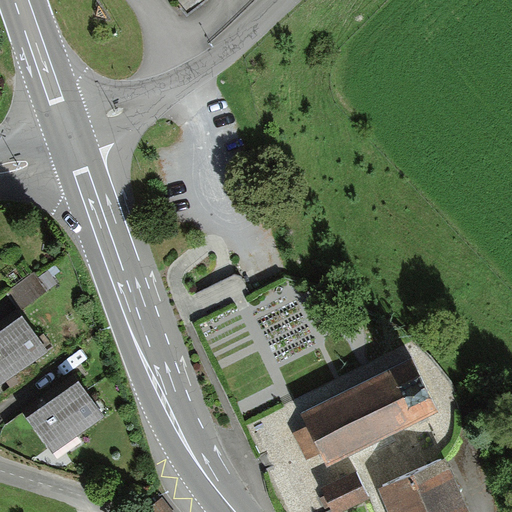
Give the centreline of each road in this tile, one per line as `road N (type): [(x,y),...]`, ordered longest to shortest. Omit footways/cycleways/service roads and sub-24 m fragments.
road 1 (secondary): [(71,140),(172,418),(234,511)]
road 2 (secondary): [(22,0),(71,140)]
road 3 (unclassified): [(195,73),(71,140)]
